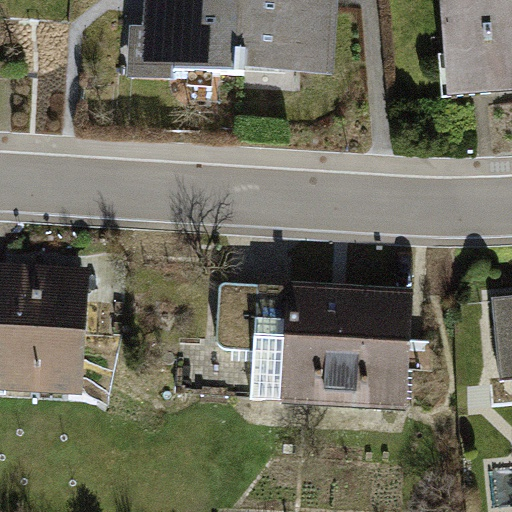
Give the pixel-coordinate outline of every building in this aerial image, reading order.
[(149,0),(148,32),(132,31),(130,82),(336,91),(340,0),(149,0)] [(511,0),(439,0),(445,111),(511,107),(511,0)] [(92,274),(0,271),(0,399),(89,402),(92,274)] [(408,292),(223,283),(220,343),(227,351),(267,353),(265,400),(402,406),(408,292)] [(511,303),(489,305),(493,390),(511,388),(511,303)]
